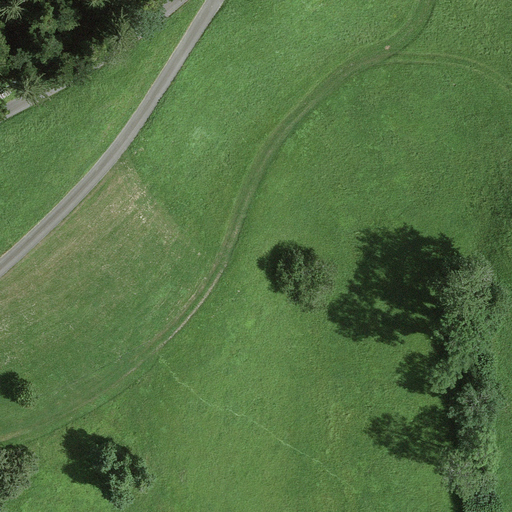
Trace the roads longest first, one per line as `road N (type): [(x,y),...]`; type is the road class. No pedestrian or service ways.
road 1 (track): [(0,267),(111,157),(216,0)]
road 2 (track): [(0,114),(96,59),(175,0)]
